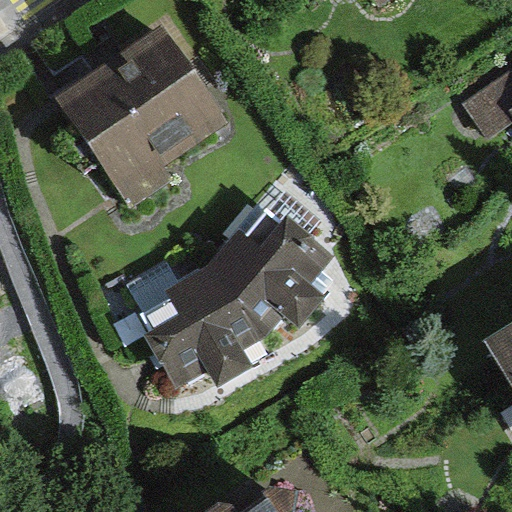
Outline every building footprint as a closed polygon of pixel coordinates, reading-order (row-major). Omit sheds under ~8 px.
[(370,0),(380,14),(400,0),(370,0)] [(65,96),(137,204),(177,177),(168,163),(232,120),(170,26),(65,96)] [(511,77),(474,103),(497,138),(511,128),(511,77)] [(250,232),(214,271),(276,333),(296,312),(309,324),(335,296),(320,281),(343,256),(303,218),(271,252),(250,232)] [(276,333),(214,271),(178,292),(192,313),(153,337),(185,387),(215,368),(226,385),(260,363),(250,349),(276,333)] [(511,339),(499,348),(511,368),(511,339)]
